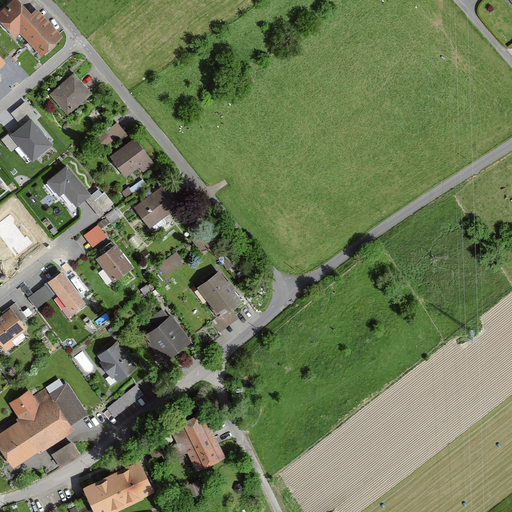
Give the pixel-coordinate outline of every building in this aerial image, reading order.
[(32,14),(19,0),(13,0),(0,13),(0,20),(16,38),(20,34),(42,57),(64,37),(38,9),(32,14)] [(74,75),(51,95),(69,116),(92,95),(74,75)] [(51,139),(31,115),(13,130),(33,153),(51,139)] [(118,120),(107,130),(117,142),(129,133),(118,120)] [(155,165),(134,139),(110,158),(126,178),(139,168),(144,174),(155,165)] [(48,181),(61,196),(66,192),(78,207),(92,195),(68,165),(48,181)] [(103,187),(94,192),(104,210),(113,205),(103,187)] [(177,209),(162,188),(135,208),(150,229),(177,209)] [(10,214),(0,221),(0,236),(15,256),(33,243),(10,214)] [(107,238),(98,227),(85,237),(93,248),(107,238)] [(133,268),(116,246),(96,260),(113,282),(133,268)] [(159,267),(167,276),(182,263),(175,254),(159,267)] [(244,301),(220,270),(199,287),(221,316),(212,323),(220,333),(238,319),(232,311),(244,301)] [(86,303),(62,272),(28,298),(37,309),(57,294),(72,314),(86,303)] [(141,289),(146,297),(153,291),(148,284),(141,289)] [(10,308),(11,310),(0,318),(0,344),(6,352),(27,337),(24,334),(29,330),(22,322),(26,319),(15,304),(10,308)] [(193,342),(171,314),(145,335),(166,362),(193,342)] [(140,367),(116,342),(99,357),(123,383),(140,367)] [(136,382),(118,398),(126,407),(144,392),(136,382)] [(45,390),(34,397),(29,390),(10,403),(21,420),(0,433),(0,444),(15,468),(44,450),(45,451),(77,431),(73,425),(89,415),(68,383),(49,396),(45,390)] [(177,458),(188,453),(197,473),(227,458),(204,412),(169,429),(177,445),(172,448),(177,458)] [(52,453),(60,467),(81,455),(73,440),(52,453)] [(142,462),(84,488),(94,511),(117,511),(157,495),(142,462)]
